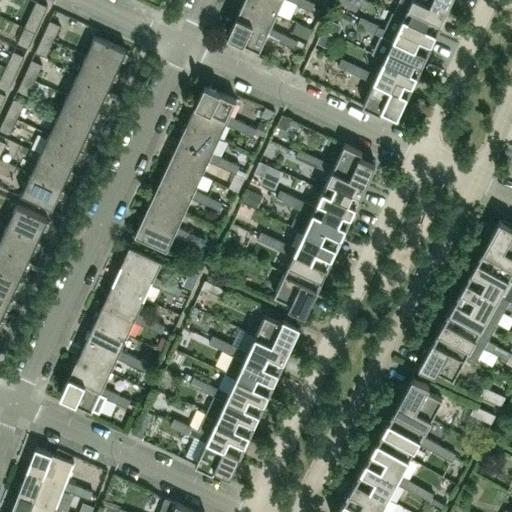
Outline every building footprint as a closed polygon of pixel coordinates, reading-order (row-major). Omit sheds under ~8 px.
[(38,0),(35,0),(24,26),(35,31),(48,4),(38,0)] [(268,30),(270,26),(277,11),(252,0),(243,0),(236,15),(268,30)] [(252,0),(277,11),(281,0),(291,0),(297,3),(298,0),(252,0)] [(315,2),(310,0),(298,0),(297,3),(312,9),(315,2)] [(436,31),(445,10),(423,0),(410,0),(403,16),(436,31)] [(423,0),(445,10),(450,0),(423,0)] [(270,26),(268,30),(236,15),(228,34),(259,49),(266,33),(280,40),(284,33),(270,26)] [(357,23),(374,32),(378,25),(360,16),(357,23)] [(426,52),(436,31),(403,16),(395,33),(378,25),(374,32),(392,40),(393,36),(426,52)] [(53,40),(60,25),(49,20),(42,34),(53,40)] [(28,46),(35,31),(24,26),(17,41),(28,46)] [(298,39),(284,33),(280,40),(294,46),(298,39)] [(53,40),(42,34),(36,49),(47,54),(53,40)] [(117,69),(126,48),(95,34),(85,54),(117,69)] [(417,72),(426,52),(393,36),(392,40),(384,57),(417,72)] [(13,51),(6,65),(17,70),(24,56),(13,51)] [(107,88),(117,69),(85,54),(76,74),(107,88)] [(407,93),(417,72),(384,57),(376,74),(359,66),(355,73),(373,81),(374,78),(407,93)] [(338,65),(355,73),(359,66),(341,58),(338,65)] [(35,79),(42,64),(31,59),(24,74),(35,79)] [(0,80),(10,85),(17,70),(6,65),(0,77),(0,80)] [(29,93),(35,79),(24,74),(17,88),(29,93)] [(98,108),(107,88),(76,74),(67,93),(98,108)] [(397,114),(407,93),(374,78),(373,81),(362,103),(380,112),(382,108),(397,114)] [(227,118),(229,114),(236,98),(204,84),(195,103),(227,118)] [(89,128),(98,108),(67,93),(58,113),(89,128)] [(17,118),(24,103),(13,98),(6,113),(17,118)] [(229,114),(227,118),(195,103),(187,121),(218,136),(225,121),(239,128),(242,121),(229,114)] [(0,127),(10,132),(17,118),(6,113),(0,125),(0,127)] [(80,147),(89,128),(58,113),(49,133),(80,147)] [(256,127),(255,131),(264,135),(268,125),(260,120),(256,127)] [(211,151),(218,136),(187,121),(178,140),(210,155),(211,151)] [(256,127),(242,121),(239,128),(253,134),(255,131),(256,127)] [(71,167),(80,147),(49,133),(39,152),(71,167)] [(211,151),(210,155),(178,140),(170,158),(201,173),(208,158),(222,165),(225,157),(211,151)] [(365,183),(375,162),(360,155),(362,151),(344,142),(334,164),(316,156),(313,163),(331,171),(332,168),(365,183)] [(295,155),(313,163),(316,156),(299,148),(295,155)] [(62,187),(71,167),(39,152),(30,172),(62,187)] [(239,164),(225,157),(222,165),(236,171),(239,164)] [(193,192),(194,188),(201,173),(170,158),(161,177),(193,192)] [(261,162),(256,173),(267,178),(273,167),(261,162)] [(355,204),(365,183),(332,168),(331,171),(323,188),(355,204)] [(52,207),(62,187),(30,172),(21,192),(52,207)] [(238,194),(244,175),(235,172),(229,191),(238,194)] [(194,188),(193,192),(161,177),(152,196),(184,210),(191,195),(205,202),(208,195),(194,188)] [(248,188),(243,199),(254,204),(259,193),(248,188)] [(346,225),(355,204),(323,188),(315,206),(297,198),(294,205),(311,213),(313,209),(346,225)] [(276,196),(294,205),(297,198),(280,189),(276,196)] [(222,201),(208,195),(205,202),(219,208),(222,201)] [(175,229),(177,225),(184,210),(152,196),(144,214),(175,229)] [(38,238),(47,218),(16,203),(6,223),(38,238)] [(336,245),(346,225),(313,209),(311,213),(303,230),(336,245)] [(177,225),(175,229),(144,214),(135,233),(166,248),(174,232),(188,239),(191,232),(177,225)] [(511,252),(511,225),(499,219),(488,239),(511,252)] [(0,244),(29,257),(38,238),(6,223),(0,237),(0,244)] [(326,266),(336,245),(303,230),(295,247),(278,239),(275,246),(292,254),(294,251),(326,266)] [(257,238),(275,246),(278,239),(260,231),(257,238)] [(205,238),(191,232),(188,239),(202,245),(205,238)] [(511,252),(488,239),(477,259),(509,276),(511,278),(511,252)] [(0,268),(20,277),(29,257),(0,244),(0,268)] [(153,278),(154,274),(161,259),(130,244),(121,263),(153,278)] [(317,287),(326,266),(294,251),(292,254),(284,271),(317,287)] [(497,297),(499,293),(509,276),(477,259),(466,279),(497,297)] [(234,269),(214,260),(210,268),(230,277),(234,269)] [(154,274),(153,278),(121,263),(112,282),(144,296),(151,281),(165,288),(168,281),(154,274)] [(0,292),(10,297),(20,277),(0,268),(0,292)] [(305,312),(317,287),(284,271),(274,293),(290,300),(288,305),(305,312)] [(225,288),(205,279),(201,287),(221,296),(225,288)] [(497,297),(466,279),(455,299),(497,322),(506,306),(511,308),(511,300),(499,293),(497,297)] [(182,287),(168,281),(165,288),(179,294),(182,287)] [(135,315),(137,311),(144,296),(112,282),(104,300),(135,315)] [(0,316),(1,317),(10,297),(0,292),(0,316)] [(497,322),(455,299),(444,319),(475,336),(477,333),(488,339),(497,322)] [(137,311),(135,315),(104,300),(95,319),(127,333),(134,319),(147,325),(151,318),(137,311)] [(288,349),(300,323),(283,315),(281,320),(265,312),(255,334),(288,349)] [(165,324),(151,318),(147,325),(161,331),(165,324)] [(118,352),(120,348),(127,333),(95,319),(86,337),(118,352)] [(475,336),(444,319),(433,339),(464,357),(475,363),(484,346),(490,349),(494,342),(488,339),(477,333),(475,336)] [(278,369),(288,349),(255,334),(247,351),(230,343),(226,350),(244,358),(245,354),(278,369)] [(209,342),(226,350),(230,343),(212,335),(209,342)] [(120,348),(118,352),(86,337),(78,356),(109,371),(116,356),(130,362),(133,355),(120,348)] [(453,377),(464,357),(433,339),(418,365),(435,373),(437,369),(453,377)] [(511,352),(494,342),(490,349),(507,359),(511,352)] [(269,390),(278,369),(245,354),(244,358),(236,375),(269,390)] [(147,361),(133,355),(130,362),(144,369),(147,361)] [(101,389),(102,386),(109,371),(78,356),(69,374),(101,389)] [(101,389),(69,374),(60,393),(92,408),(99,411),(106,396),(113,399),(116,392),(102,386),(101,389)] [(259,411),(269,390),(236,375),(228,392),(210,384),(207,391),(214,394),(224,399),(226,396),(259,411)] [(207,391),(210,384),(193,376),(189,383),(207,391)] [(442,396),(427,388),(429,384),(412,376),(399,400),(431,417),(442,396)] [(505,395),(484,386),(481,394),(501,403),(505,395)] [(127,406),(130,398),(116,392),(113,399),(127,406)] [(249,432),(259,411),(226,396),(224,399),(214,394),(206,411),(249,432)] [(420,437),(422,434),(431,417),(399,400),(388,420),(420,437)] [(495,414),(474,404),(471,412),(490,422),(495,414)] [(240,452),(249,432),(206,411),(198,428),(209,434),(207,437),(240,452)] [(150,439),(154,415),(139,413),(135,437),(150,439)] [(170,424),(188,433),(191,425),(174,417),(170,424)] [(422,434),(420,437),(388,420),(377,440),(409,457),(418,440),(435,450),(438,443),(422,434)] [(198,428),(191,425),(188,433),(194,435),(186,454),(197,459),(195,463),(213,471),(215,467),(230,474),(240,452),(207,437),(209,434),(198,428)] [(398,477),(400,473),(409,457),(377,440),(366,459),(398,477)] [(456,452),(438,443),(435,450),(452,459),(456,452)] [(66,480),(74,460),(36,446),(27,469),(65,483),(66,480)] [(400,473),(398,477),(366,459),(355,479),(387,497),(396,480),(413,490),(416,483),(400,473)] [(56,506),(63,487),(76,492),(79,485),(66,480),(65,483),(27,469),(18,491),(56,506)] [(390,511),(396,502),(387,497),(355,479),(344,499),(366,511),(390,511)] [(120,501),(126,484),(113,480),(108,497),(120,501)] [(433,492),(416,483),(413,490),(430,499),(433,492)] [(92,490),(79,485),(76,492),(90,497),(92,490)] [(53,511),(56,506),(18,491),(10,511),(53,511)] [(192,511),(194,510),(165,496),(158,511),(192,511)] [(366,511),(344,499),(337,511),(366,511)]
